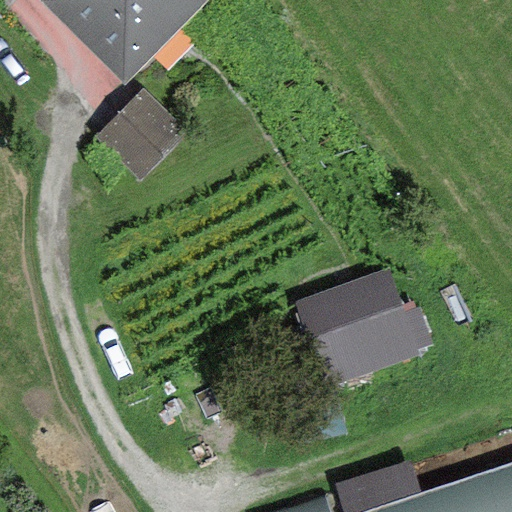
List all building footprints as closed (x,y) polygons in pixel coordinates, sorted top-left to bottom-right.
[(204,0),(37,0),(123,83),(204,0)] [(186,133),(141,89),(93,137),(138,181),(186,133)] [(390,271),(294,302),(321,388),(418,358),(390,271)] [(334,486),(343,511),(368,511),(422,494),(410,460),(334,486)] [(511,511),(511,463),(422,494),(368,511),(511,511)] [(273,511),(328,511),(323,495),(273,511)]
